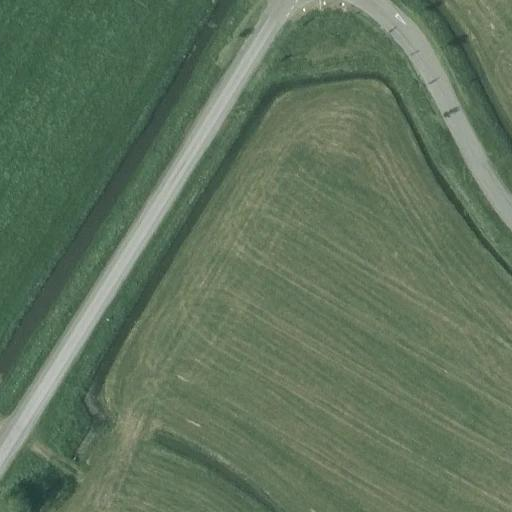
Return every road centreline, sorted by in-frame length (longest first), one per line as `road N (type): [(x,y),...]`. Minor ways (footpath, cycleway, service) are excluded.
road 1 (tertiary): [(0,463),(288,0)]
road 2 (tertiary): [(353,0),(386,21),(511,225)]
